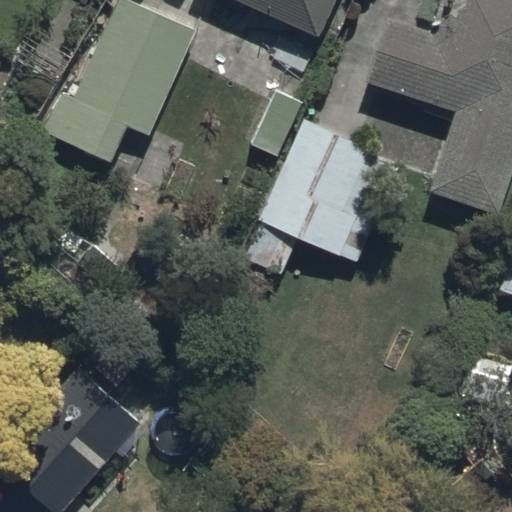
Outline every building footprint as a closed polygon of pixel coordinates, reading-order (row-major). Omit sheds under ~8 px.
[(51,82),(34,122),(113,156),(129,119),(150,129),(195,24),(140,0),(111,0),(72,91),(51,82)] [(332,0),(256,0),(320,28),(332,0)] [(511,172),(511,0),(441,0),(434,23),(389,9),(368,73),(459,102),(433,184),(501,206),(511,172)] [(370,144),(305,115),(242,250),(283,269),(301,231),(357,257),(400,165),(367,150),(370,144)] [(511,232),(496,288),(511,292),(511,232)] [(147,411),(116,384),(141,354),(106,324),(0,446),(0,457),(60,510),(117,445),(126,453),(146,430),(138,422),(147,411)] [(270,511),(245,490),(226,511),(270,511)]
